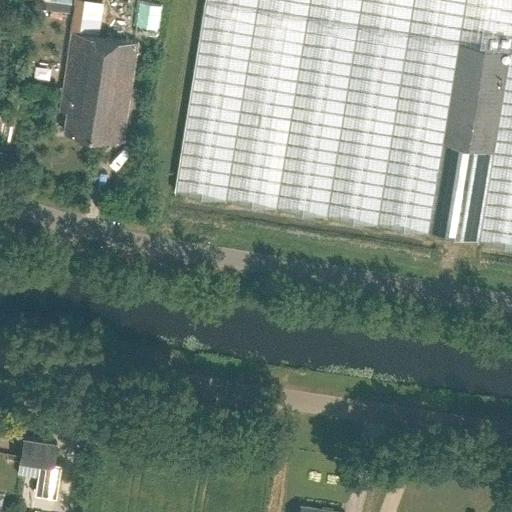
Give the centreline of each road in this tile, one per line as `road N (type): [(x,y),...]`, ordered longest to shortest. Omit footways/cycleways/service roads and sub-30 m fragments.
road 1 (unclassified): [(511,300),(148,245),(0,201)]
road 2 (unclassified): [(511,433),(0,354)]
